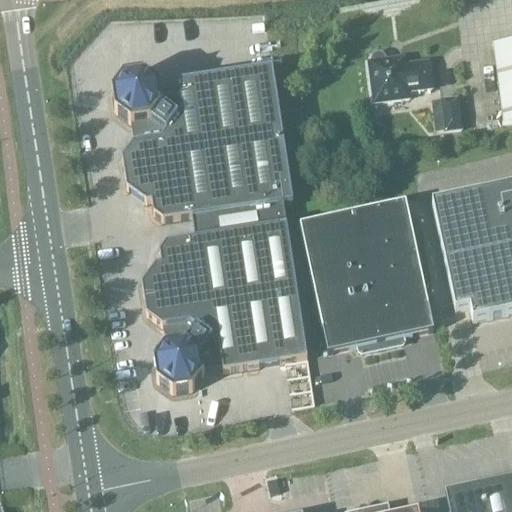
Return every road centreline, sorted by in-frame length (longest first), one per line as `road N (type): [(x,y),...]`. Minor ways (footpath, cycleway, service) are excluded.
road 1 (unclassified): [(87,495),(511,405)]
road 2 (tertiary): [(54,267),(16,0)]
road 3 (tertiary): [(87,495),(54,267)]
